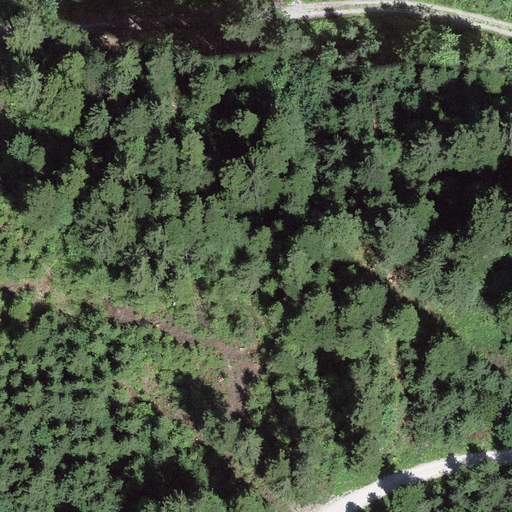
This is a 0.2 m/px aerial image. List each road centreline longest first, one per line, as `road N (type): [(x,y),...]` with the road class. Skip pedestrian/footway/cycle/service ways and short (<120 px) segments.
road 1 (track): [(511,30),(414,8),(0,33)]
road 2 (track): [(511,462),(484,462),(368,495),(345,511)]
